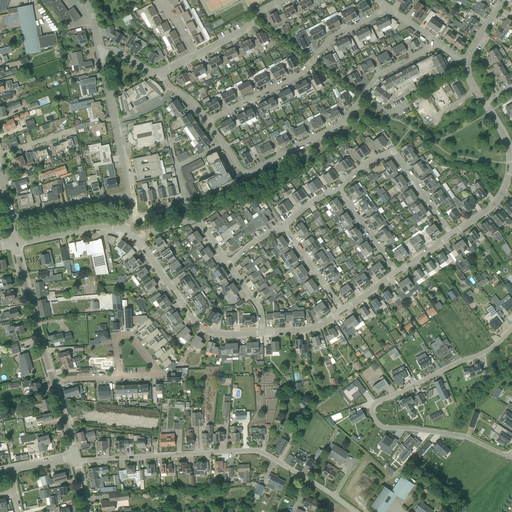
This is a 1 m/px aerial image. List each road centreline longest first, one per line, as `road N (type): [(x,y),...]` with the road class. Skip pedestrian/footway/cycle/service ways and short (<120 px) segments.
road 1 (residential): [(511,328),(482,353),(371,410),(383,428),(471,439),(511,457)]
road 2 (residential): [(207,121),(246,178),(337,127),(381,73),(438,45)]
road 3 (unclassified): [(353,511),(262,452),(76,461)]
road 4 (residential): [(207,121),(305,71),(331,41),(387,7)]
road 5 (residential): [(261,333),(204,329),(134,238)]
road 6 (tertiary): [(52,382),(14,243)]
road 7 (residential): [(9,220),(130,194)]
